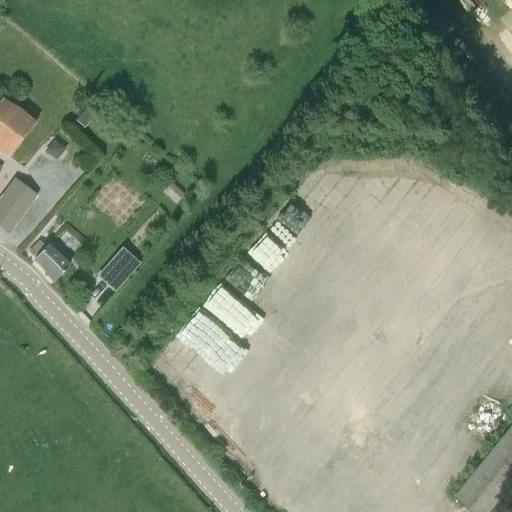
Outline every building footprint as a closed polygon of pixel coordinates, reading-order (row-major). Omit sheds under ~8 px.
[(511,147),(511,108),(478,61),(462,73),(511,147)] [(0,102),(0,157),(4,161),(31,126),(0,102)] [(86,105),(69,124),(78,133),(95,113),(86,105)] [(49,144),(40,155),(50,164),(59,153),(49,144)] [(11,182),(0,197),(0,231),(4,235),(32,198),(11,182)] [(63,258),(37,235),(22,251),(48,274),(63,258)] [(119,289),(143,259),(123,243),(99,273),(119,289)] [(511,427),(454,499),(470,511),(504,511),(511,503),(511,491),(509,490),(511,486),(511,427)]
